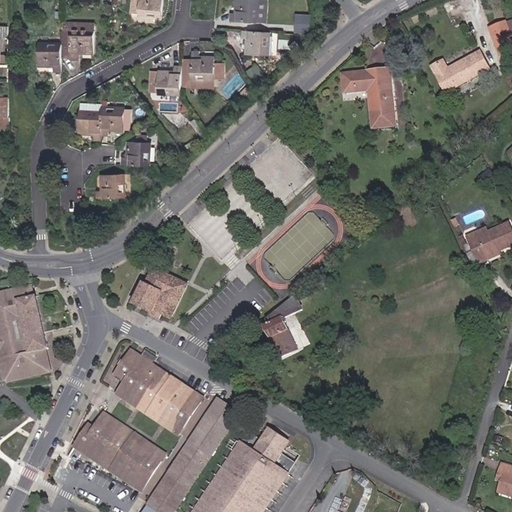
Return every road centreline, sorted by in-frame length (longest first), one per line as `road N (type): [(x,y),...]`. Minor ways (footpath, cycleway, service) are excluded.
road 1 (secondary): [(367,23),(136,238),(85,263)]
road 2 (residential): [(186,0),(175,36),(60,99),(40,154),(44,267)]
road 3 (residential): [(333,442),(127,328),(102,328)]
road 4 (residential): [(102,328),(31,479)]
